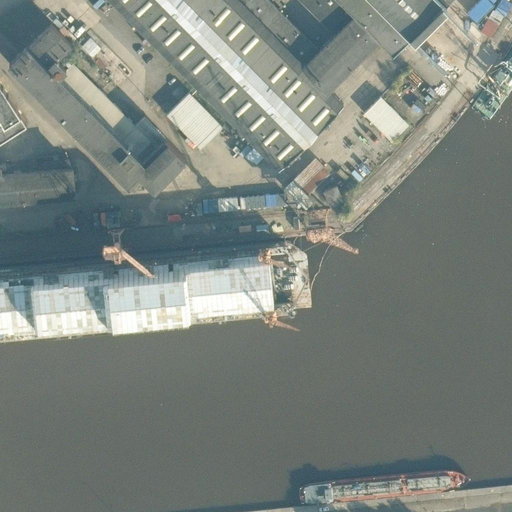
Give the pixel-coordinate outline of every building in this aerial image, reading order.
[(109,0),(279,171),(342,111),(327,97),(383,45),(395,58),(458,0),(109,0)] [(52,19),(8,60),(131,184),(142,173),(158,188),(190,154),(169,136),(151,155),(51,56),(59,48),(63,52),(76,41),(52,19)] [(118,78),(127,70),(104,48),(96,56),(118,78)] [(0,138),(27,122),(0,79),(0,138)] [(376,121),(331,166),(356,190),(399,147),(391,140),(409,121),(381,94),(364,110),(376,121)] [(223,129),(188,96),(165,118),(200,151),(223,129)] [(318,200),(311,193),(334,170),(319,155),(288,185),(309,208),(318,200)] [(0,198),(78,192),(76,163),(4,169),(3,162),(0,162),(0,198)] [(336,204),(349,199),(343,183),(330,188),(336,204)]
